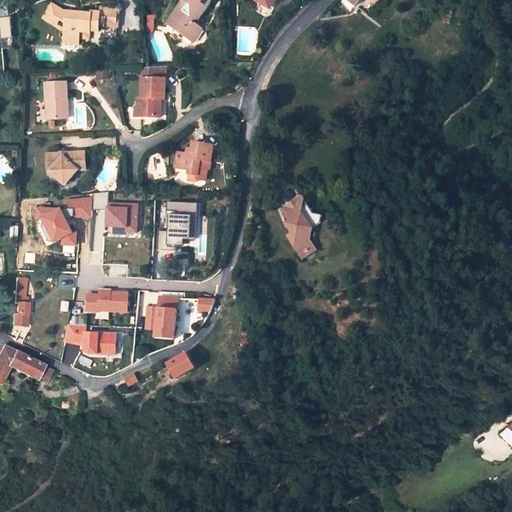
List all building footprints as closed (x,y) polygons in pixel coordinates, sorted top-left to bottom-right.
[(197,22),(211,1),(209,0),(183,0),(173,16),(178,20),(173,28),(193,42),(201,30),(195,25),(191,22),(193,19),(197,22)] [(267,9),(273,0),(258,0),(258,2),(267,9)] [(50,14),(55,7),(52,5),(43,18),(65,32),(65,23),(50,14)] [(116,27),(118,9),(100,8),(100,14),(91,13),(91,15),(66,13),(66,14),(55,7),(50,14),(65,23),(65,32),(64,43),(78,44),(79,38),(80,31),(90,32),(90,30),(98,31),(99,26),(116,27)] [(167,23),(173,28),(178,20),(173,16),(167,23)] [(0,18),(0,27),(1,39),(11,38),(9,18),(0,18)] [(167,67),(143,68),(141,99),(138,99),(138,109),(141,109),(141,117),(161,118),(162,100),(165,100),(167,67)] [(67,82),(46,84),(47,120),(66,119),(65,100),(68,100),(67,82)] [(210,170),(213,147),(201,145),(201,143),(194,142),(193,149),(188,149),(187,154),(178,153),(177,162),(181,168),(189,170),(188,174),(197,176),(197,180),(205,181),(207,170),(210,170)] [(82,153),(66,153),(66,155),(61,155),(61,154),(47,154),(48,172),(51,172),(65,185),(78,171),(83,171),(83,169),(82,153)] [(196,183),(197,180),(197,176),(188,174),(187,182),(196,183)] [(137,231),(137,203),(108,203),(108,193),(93,193),(93,210),(104,210),(104,231),(137,231)] [(297,224),(295,231),(297,233),(300,238),(295,241),(304,255),(308,252),(309,253),(313,250),(313,249),(318,247),(314,236),(316,228),(324,223),(327,215),(318,213),(308,197),(288,209),(295,220),(297,224)] [(91,218),(91,198),(64,198),(64,207),(75,207),(75,218),(91,218)] [(10,226),(10,240),(17,241),(18,227),(10,226)] [(308,252),(304,255),(306,258),(319,250),(318,247),(313,249),(313,250),(309,253),(308,252)] [(23,297),(25,279),(15,278),(13,303),(17,303),(16,314),(13,314),(12,326),(25,327),(27,304),(25,303),(26,298),(23,297)] [(85,313),(128,313),(128,291),(98,290),(98,294),(85,294),(85,313)] [(160,342),(164,299),(146,298),(146,304),(139,303),(139,309),(134,309),(132,331),(142,332),(142,341),(160,342)] [(201,303),(186,301),(185,312),(198,313),(201,303)] [(81,345),(80,356),(115,357),(116,333),(86,332),(86,325),(66,325),(65,344),(81,345)] [(0,383),(9,367),(36,381),(37,378),(43,367),(3,347),(0,353),(0,383)] [(163,381),(183,369),(174,355),(154,366),(163,381)] [(45,383),(51,371),(43,367),(37,378),(45,383)] [(116,388),(125,383),(121,375),(112,380),(116,388)] [(511,423),(500,434),(511,448),(511,423)] [(416,471),(421,478),(426,474),(421,467),(416,471)]
